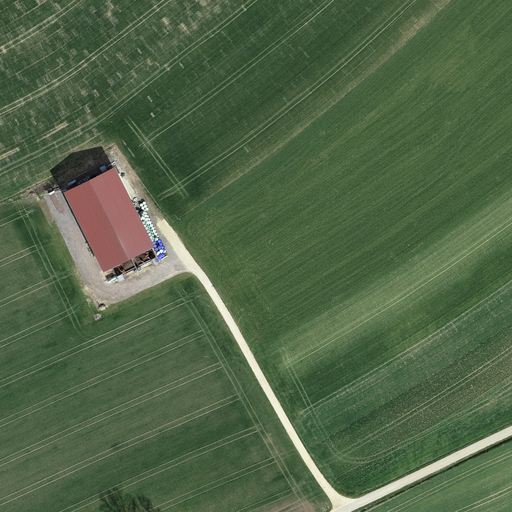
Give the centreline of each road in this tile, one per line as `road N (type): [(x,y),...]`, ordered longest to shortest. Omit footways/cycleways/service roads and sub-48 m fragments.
road 1 (track): [(353,506),(326,490),(185,246),(115,156)]
road 2 (track): [(342,511),(511,431)]
